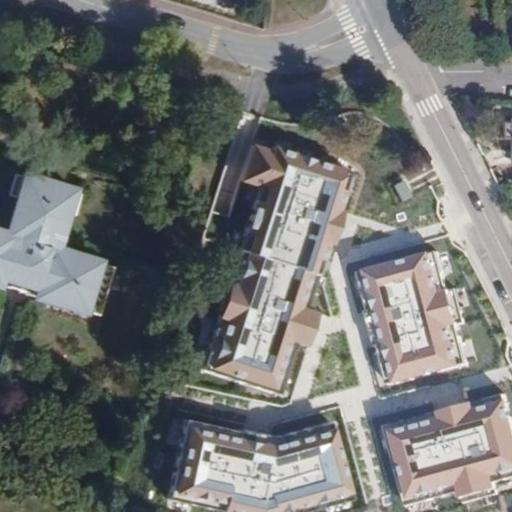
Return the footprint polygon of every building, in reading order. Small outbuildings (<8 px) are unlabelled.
[(267,150),(244,142),(231,182),(258,191),(198,367),(274,392),(349,170),(270,143),(267,150)] [(0,285),(17,291),(85,311),(92,289),(106,294),(114,267),(56,250),(68,212),(63,210),(69,189),(31,177),(24,199),(19,197),(8,235),(0,232),(0,285)] [(438,250),(360,271),(390,384),(468,364),(438,250)] [(511,402),(509,393),(387,428),(408,505),(511,475),(511,402)] [(254,433),(184,416),(164,500),(214,511),(300,511),(348,500),(329,422),(270,437),(254,433)]
